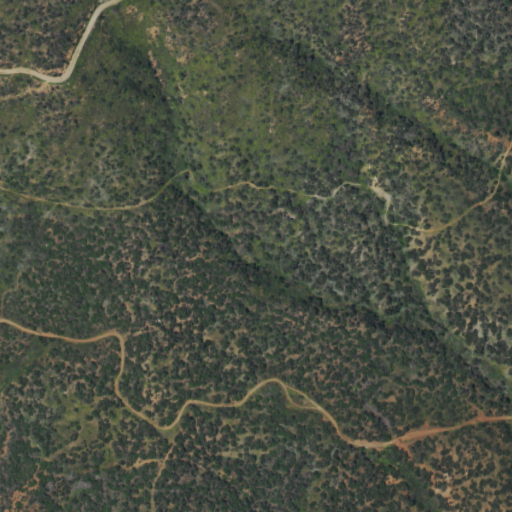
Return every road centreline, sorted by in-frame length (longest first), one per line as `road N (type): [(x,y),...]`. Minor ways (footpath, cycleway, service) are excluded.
road 1 (track): [(0,318),(83,345),(122,337),(115,394),(161,434),(201,401),(237,406),(274,373),(302,409),(330,414),(348,443),(511,408)]
road 2 (track): [(0,72),(61,81),(109,0)]
